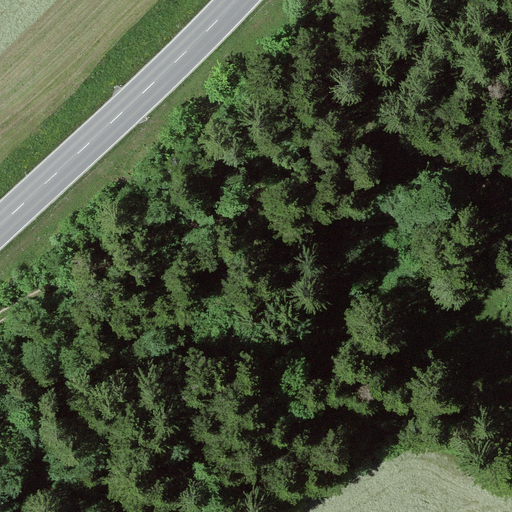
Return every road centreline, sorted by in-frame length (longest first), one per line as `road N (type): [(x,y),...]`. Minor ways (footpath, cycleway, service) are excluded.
road 1 (track): [(511,146),(359,246),(114,345),(0,417)]
road 2 (primary): [(0,225),(235,0)]
